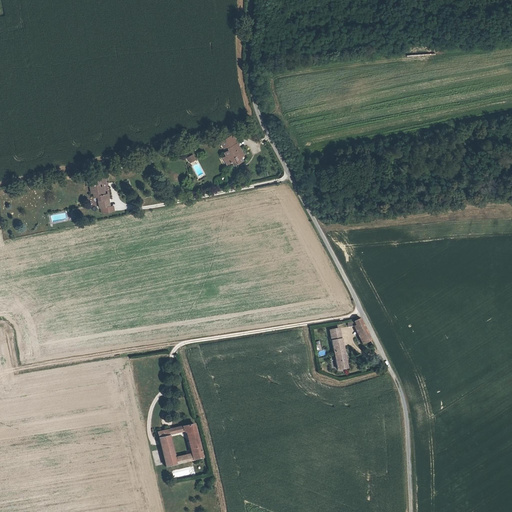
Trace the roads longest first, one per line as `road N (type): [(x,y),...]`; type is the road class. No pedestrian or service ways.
road 1 (track): [(182,344),(20,369),(0,322)]
road 2 (track): [(360,311),(406,410),(412,511)]
road 3 (unclassified): [(250,0),(256,106),(289,175)]
road 4 (track): [(360,311),(182,344)]
road 5 (unclassified): [(289,175),(360,311)]
road 6 (residential): [(144,208),(289,175)]
